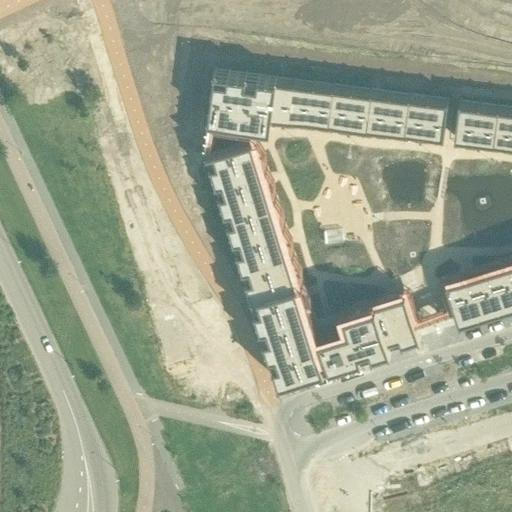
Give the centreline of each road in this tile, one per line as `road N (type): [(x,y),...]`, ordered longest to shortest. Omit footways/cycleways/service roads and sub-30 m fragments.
road 1 (motorway): [(148,511),(0,205)]
road 2 (residential): [(511,81),(196,40)]
road 3 (residential): [(511,336),(302,401),(277,415),(281,425)]
road 4 (residential): [(290,452),(511,381)]
road 5 (unclassified): [(77,434),(151,411),(251,432),(281,425)]
road 6 (unclassified): [(77,434),(0,248)]
road 7 (motorway): [(57,511),(0,391)]
